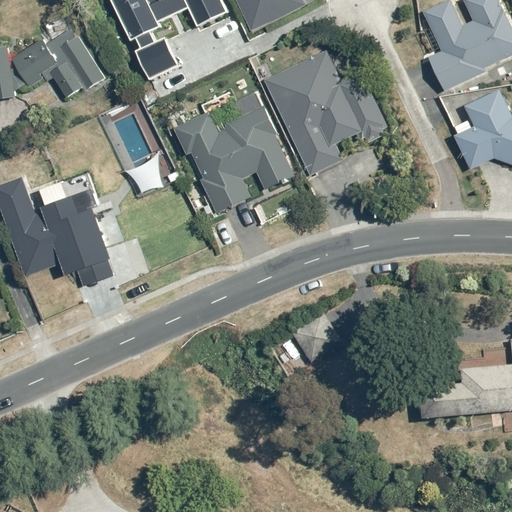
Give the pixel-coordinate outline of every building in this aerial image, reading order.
[(111,0),(130,39),(137,36),(142,46),(134,49),(149,81),(178,67),(164,37),(156,41),(151,31),(161,27),(158,21),(186,8),(196,29),(230,12),(224,0),(111,0)] [(237,0),(253,32),(307,6),(303,0),(237,0)] [(448,0),(423,12),(433,33),(417,40),(425,57),(429,55),(445,91),(488,72),(485,66),(511,53),(511,16),(505,2),(500,5),(498,0),(467,0),(477,21),(464,26),(452,0),(448,0)] [(8,44),(0,45),(0,98),(43,91),(40,77),(49,71),(67,99),(104,77),(76,29),(50,43),(45,37),(10,57),(8,44)] [(326,48),(263,80),(312,177),(346,160),(338,144),(361,133),(367,145),(391,133),(357,67),(340,75),(326,48)] [(502,91),(466,105),(471,119),(454,127),(457,133),(452,135),(472,171),(494,159),(511,165),(511,117),(502,91)] [(202,104),(205,113),(173,125),(184,154),(194,151),(202,174),(200,174),(214,214),(250,201),(242,178),(257,173),(264,192),(295,180),(268,106),(264,107),(259,93),(232,103),(228,94),(202,104)] [(39,212),(6,223),(25,276),(60,264),(61,269),(107,253),(91,206),(98,204),(86,170),(36,187),(42,204),(37,206),(39,212)] [(313,342),(303,348),(312,362),(343,342),(334,327),(324,334),(319,326),(307,334),(313,342)] [(511,431),(511,340),(507,341),(508,348),(481,350),(482,360),(456,362),(457,380),(416,383),(419,418),(502,412),(503,433),(511,431)]
